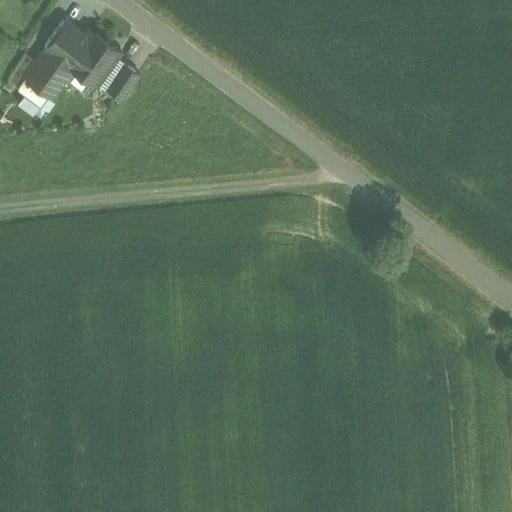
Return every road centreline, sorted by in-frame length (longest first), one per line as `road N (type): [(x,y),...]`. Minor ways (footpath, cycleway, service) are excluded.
road 1 (residential): [(341,177),(0,214)]
road 2 (unclassified): [(106,0),(341,177)]
road 3 (unclassified): [(341,177),(511,306)]
